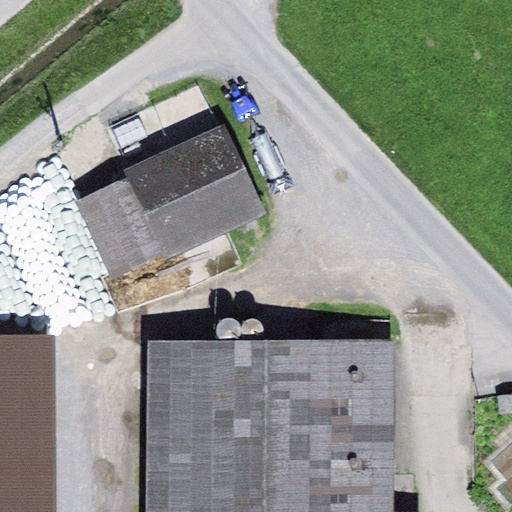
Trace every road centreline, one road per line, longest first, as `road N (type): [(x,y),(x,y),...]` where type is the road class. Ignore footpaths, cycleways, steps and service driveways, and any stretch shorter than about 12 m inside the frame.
road 1 (unclassified): [(212,0),(511,317)]
road 2 (track): [(0,171),(74,108),(229,0)]
